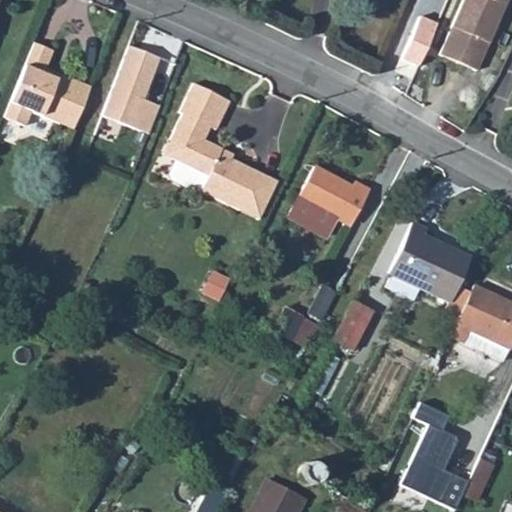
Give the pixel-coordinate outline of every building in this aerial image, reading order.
[(462,0),(438,54),(474,70),(506,0),(462,0)] [(61,124),(78,82),(66,77),(64,82),(55,78),(57,73),(44,67),(51,50),(31,41),(1,116),(23,125),(29,110),(61,124)] [(162,57),(126,44),(98,118),(149,137),(159,109),(145,104),(162,57)] [(57,73),(55,78),(64,82),(66,77),(57,73)] [(78,82),(61,124),(72,128),(88,86),(78,82)] [(229,101),(193,83),(179,112),(182,114),(170,139),(182,144),(174,160),(207,176),(200,191),(238,210),(257,172),(230,159),(219,154),(222,149),(202,140),(209,127),(215,130),(229,101)] [(182,144),(170,139),(162,154),(174,160),(182,144)] [(233,155),(222,149),(219,154),(230,159),(233,155)] [(351,184),(312,165),(285,216),(325,237),(334,219),(349,227),(369,189),(353,180),(351,184)] [(257,172),(238,210),(259,220),(277,182),(257,172)] [(443,308),(459,316),(469,293),(454,285),(468,256),(422,235),(425,228),(411,222),(386,274),(389,276),(384,287),(410,300),(416,289),(446,303),(443,308)] [(229,280),(209,270),(199,291),(219,300),(229,280)] [(459,316),(448,338),(462,344),(468,332),(506,351),(511,339),(511,303),(473,285),(469,293),(459,316)] [(309,313),(321,320),(335,293),(322,287),(309,313)] [(353,301),(332,341),(351,350),(372,312),(353,301)] [(468,332),(462,344),(501,362),(506,351),(468,332)] [(448,511),(452,511),(466,486),(443,474),(457,442),(442,433),(449,418),(420,406),(411,420),(428,429),(400,489),(448,511)] [(480,465),(464,499),(476,504),(492,470),(480,465)] [(296,511),(305,496),(267,476),(248,511),(296,511)] [(365,511),(337,499),(330,511),(365,511)]
